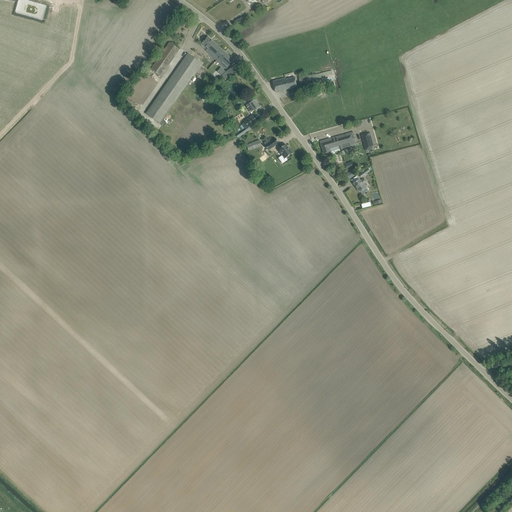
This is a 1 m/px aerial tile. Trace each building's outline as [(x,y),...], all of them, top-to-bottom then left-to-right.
[(208,37),(202,43),(209,49),(207,51),(226,69),(231,64),(234,60),(208,37)] [(169,43),(167,47),(151,70),(161,76),(179,50),(169,43)] [(160,124),(202,63),(188,53),(145,114),(160,124)] [(226,72),(222,76),(225,80),(231,76),(227,71),(226,72)] [(298,78),(300,84),(312,81),(313,85),(334,80),(331,71),(317,74),(310,76),(310,75),(298,78)] [(272,81),(275,92),(280,91),(297,87),(295,77),(288,79),(287,78),(277,80),(272,81)] [(255,99),(251,102),(249,103),(250,104),(246,106),(251,112),(254,110),(255,111),(260,107),(255,99)] [(245,121),(249,128),(257,122),(253,116),(245,121)] [(338,146),(340,146),(341,149),(343,148),(349,146),(350,145),(351,146),(357,144),(355,138),(354,138),(353,136),(354,136),(353,132),(337,136),(320,141),(324,154),(330,152),(339,149),(338,146)] [(371,133),(362,135),(363,141),(364,141),(365,144),(364,144),(366,150),(369,149),(369,147),(372,146),(374,146),(371,133)] [(265,145),(269,150),(279,143),(276,138),(265,145)] [(248,151),(261,146),(259,140),(246,145),(248,151)] [(288,148),(286,145),(278,150),(282,156),(284,155),(286,159),(293,154),(290,149),(289,150),(287,148),(288,148)] [(372,169),(370,167),(359,175),(361,178),(370,172),(370,171),(372,169)] [(352,171),(345,175),(348,180),(355,175),(352,171)] [(354,184),(360,192),(366,187),(364,184),(367,182),(364,178),(360,181),(359,179),(354,184)]
